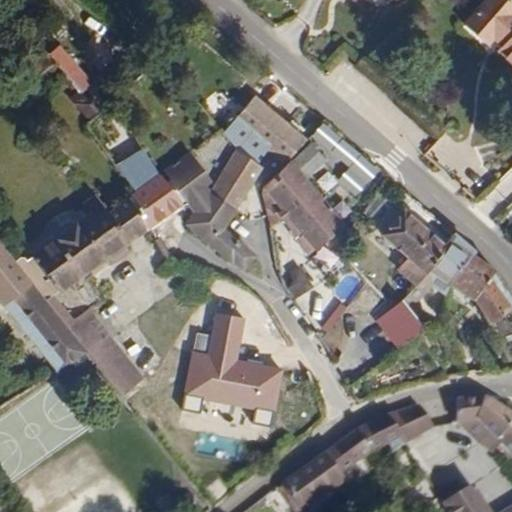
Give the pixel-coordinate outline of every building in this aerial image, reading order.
[(511,81),(511,26),(511,25),(507,30),(496,19),(499,15),(483,0),(473,0),(447,29),(467,50),(478,38),(489,48),(483,55),(511,81)] [(67,44),(56,53),(85,88),(96,79),(67,44)] [(0,62),(7,70),(13,63),(0,47),(0,62)] [(82,86),(70,95),(90,120),(101,110),(82,86)] [(291,164),(303,151),(242,95),(224,116),(285,170),(291,164)] [(184,144),(204,127),(210,122),(204,116),(178,137),(184,144)] [(204,127),(207,130),(212,125),(211,124),(210,122),(204,127)] [(325,125),(307,148),(366,192),(384,169),(325,125)] [(37,155),(47,146),(34,130),(25,139),(37,155)] [(196,184),(219,200),(243,160),(232,148),(236,143),(229,136),(225,139),(196,184)] [(187,177),(192,170),(170,143),(143,165),(160,190),(164,186),(185,203),(178,217),(209,249),(221,239),(206,220),(219,200),(196,184),(187,177)] [(112,188),(137,169),(119,146),(94,166),(112,188)] [(332,217),(318,201),(291,164),(285,170),(267,188),(266,193),(279,209),(274,214),(302,247),(332,217)] [(124,217),(160,190),(143,165),(137,169),(112,188),(106,194),(124,217)] [(37,286),(124,217),(106,194),(13,268),(30,291),(37,286)] [(417,265),(443,237),(401,201),(377,230),(400,251),(393,259),(410,274),(417,265)] [(437,283),(456,258),(460,252),(443,237),(417,265),(437,283)] [(30,291),(13,268),(0,251),(0,321),(38,372),(74,347),(52,319),(41,304),(30,291)] [(497,314),(479,278),(456,258),(437,283),(454,299),(460,322),(467,321),(476,370),(505,366),(497,314)] [(41,304),(47,299),(37,286),(30,291),(41,304)] [(52,319),(58,314),(47,299),(41,304),(52,319)] [(103,384),(123,367),(73,302),(58,314),(52,319),(74,347),(103,384)] [(390,348),(407,335),(383,303),(380,306),(367,316),(390,348)] [(244,318),(214,314),(208,353),(191,351),(183,394),(276,412),(282,368),(237,358),(244,318)] [(511,456),(511,424),(459,398),(435,399),(436,420),(443,420),(459,437),(473,453),(484,443),(499,462),(511,456)] [(429,428),(417,406),(388,419),(400,440),(402,444),(429,428)] [(347,469),(366,453),(400,440),(388,419),(369,426),(333,450),(347,469)] [(282,486),(301,510),(349,472),(347,469),(333,450),(282,486)] [(470,511),(453,488),(442,496),(435,487),(418,501),(426,511),(470,511)] [(302,510),(303,511),(313,511),(322,506),(316,500),(302,510)] [(511,511),(511,503),(508,500),(491,511),(511,511)]
